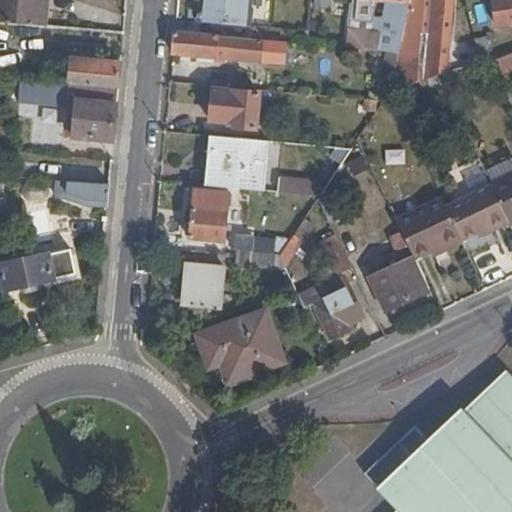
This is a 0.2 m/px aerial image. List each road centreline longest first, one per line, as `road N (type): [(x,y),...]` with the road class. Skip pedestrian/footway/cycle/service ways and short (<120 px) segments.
road 1 (residential): [(113,377),(156,0)]
road 2 (residential): [(187,445),(223,439),(511,306)]
